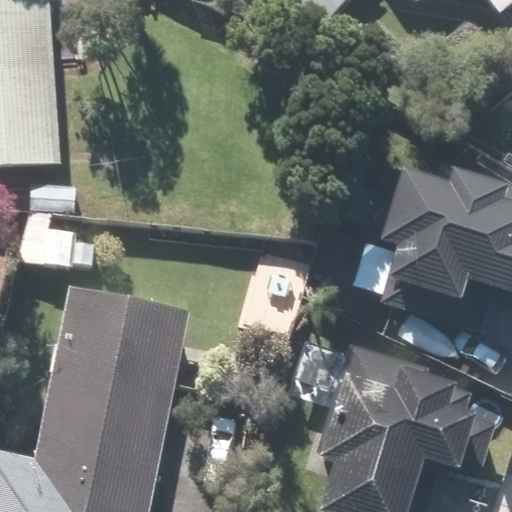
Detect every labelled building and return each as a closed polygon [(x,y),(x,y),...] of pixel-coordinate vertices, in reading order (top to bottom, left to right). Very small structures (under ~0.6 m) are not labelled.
[(0,0),(0,178),(58,175),(45,0),(0,0)] [(351,0),(253,0),(249,5),(300,54),(351,0)] [(511,0),(400,0),(411,14),(429,0),(469,0),(490,27),(511,10),(511,0)] [(458,298),(511,314),(511,217),(383,178),(348,290),(451,322),(458,298)] [(148,511),(183,323),(59,300),(19,511),(148,511)] [(311,511),(409,511),(417,481),(454,490),(469,431),(439,424),(446,397),(418,390),(422,371),(339,351),(308,476),(320,479),(311,511)]
